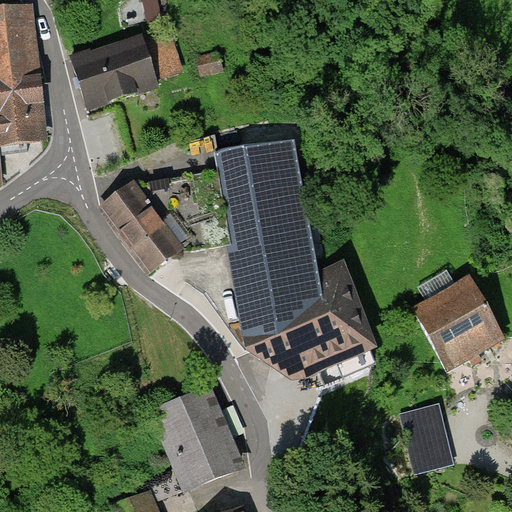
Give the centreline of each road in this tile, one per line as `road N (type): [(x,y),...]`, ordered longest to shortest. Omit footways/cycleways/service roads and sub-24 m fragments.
road 1 (residential): [(269,511),(256,424),(228,369),(185,316),(134,277),(67,170)]
road 2 (residential): [(67,170),(70,140),(33,0)]
